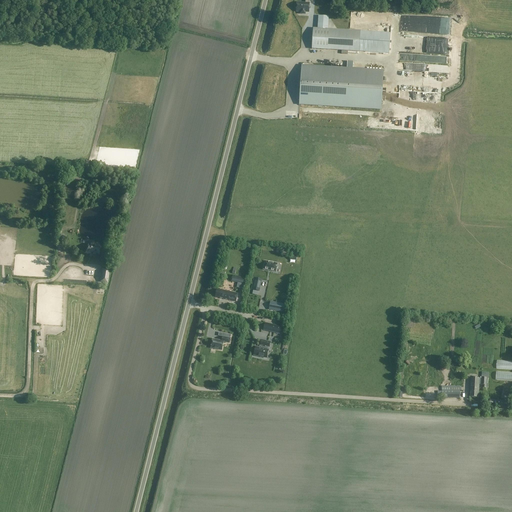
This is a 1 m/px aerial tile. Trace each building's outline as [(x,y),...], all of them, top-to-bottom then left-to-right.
[(296,6),(295,9),(297,9),(296,12),(300,12),(300,14),(305,14),(305,12),(309,12),(309,0),(314,0),(313,0),(305,0),(305,3),(297,3),(297,6),(296,6)] [(312,49),(390,54),(391,34),(313,29),(312,49)] [(302,66),(299,104),(381,109),(383,71),(348,69),(342,69),(302,66)] [(86,244),(85,253),(95,254),(96,253),(99,254),(100,246),(93,245),(94,244),(93,243),(92,242),(91,242),(89,242),(88,243),(88,244),(86,244)] [(277,264),(265,261),(265,262),(263,269),(263,270),(275,272),(276,272),(277,264),(278,264),(277,264)] [(109,270),(102,269),(100,282),(107,283),(109,270)] [(245,278),(233,276),(231,281),(244,284),(245,278)] [(254,278),(251,290),(258,291),(261,280),(254,278)] [(236,302),(238,294),(217,289),(215,297),(236,302)] [(263,330),(279,334),(281,327),(265,323),(263,330)] [(222,341),(213,339),(211,348),(222,350),(224,342),(229,343),(230,339),(223,337),(222,341)] [(254,355),(267,358),(268,350),(268,347),(269,347),(270,342),(261,340),(260,345),(261,345),(261,348),(256,347),(254,355)] [(471,378),(470,398),(478,398),(479,378),(471,378)]
